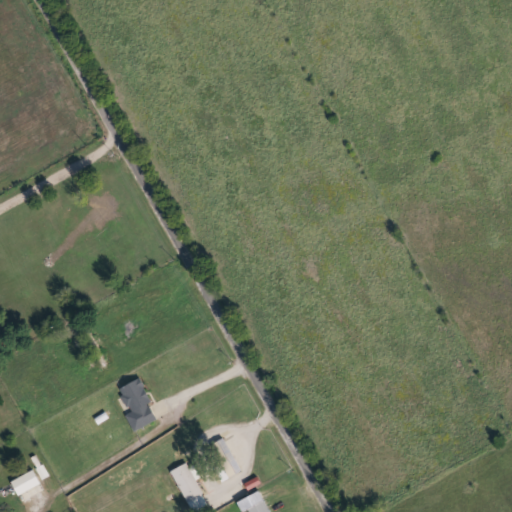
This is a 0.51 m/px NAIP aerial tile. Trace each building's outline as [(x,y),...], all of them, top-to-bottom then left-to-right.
[(108,220),(100,205),(111,199),(119,214),(108,220)] [(79,332),(88,327),(112,365),(104,371),(79,332)] [(121,389),(132,414),(128,416),(135,432),(160,421),(142,380),(121,389)] [(230,477),(212,444),(224,438),(242,470),(230,477)] [(204,494),(189,503),(172,472),(187,464),(204,494)] [(22,502),(45,491),(36,471),(13,482),(22,502)] [(252,511),(250,511),(244,511),(240,503),(262,491),(273,511),(252,511)]
